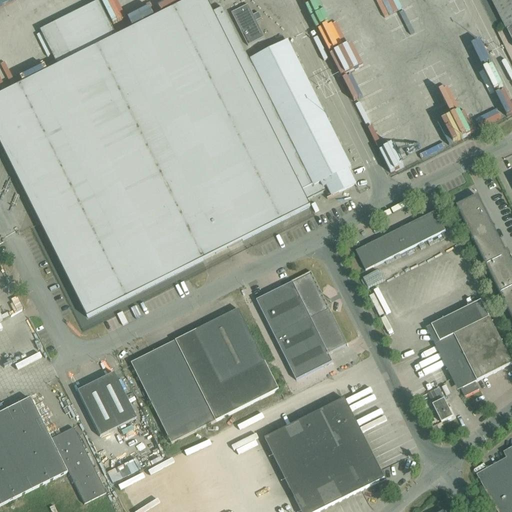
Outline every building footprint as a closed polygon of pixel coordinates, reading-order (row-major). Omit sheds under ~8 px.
[(251,61),(254,65),(252,66),(223,8),(213,13),(206,0),(195,0),(0,98),(0,143),(88,319),(309,208),(306,202),(325,192),(328,199),(326,200),(327,201),(339,195),(338,194),(357,185),(358,188),(358,187),(349,169),(351,169),(288,42),(251,61)] [(511,0),(492,0),(511,40),(511,0)] [(250,9),(237,16),(248,41),(262,34),(250,9)] [(401,165),(454,143),(422,64),(368,86),(401,165)] [(457,208),(511,317),(511,263),(479,198),(457,208)] [(356,252),(366,272),(446,232),(436,212),(356,252)] [(257,302),(297,381),(333,363),(328,354),(347,345),(311,273),(281,288),(282,289),(257,302)] [(13,292),(0,297),(0,304),(5,317),(21,311),(13,292)] [(457,382),(465,397),(479,390),(476,383),(511,365),(511,362),(481,302),(432,326),(459,381),(457,382)] [(131,364),(154,410),(172,445),(279,391),(239,311),(131,364)] [(77,392),(100,437),(136,419),(113,374),(77,392)] [(432,392),(426,395),(430,402),(435,400),(432,392)] [(0,507),(68,473),(84,505),(106,494),(73,429),(50,440),(30,399),(0,413),(0,507)] [(433,406),(442,423),(453,417),(444,400),(433,406)] [(265,441),(301,511),(321,511),(385,480),(345,401),(265,441)] [(408,434),(408,431),(366,432),(381,469),(391,465),(391,460),(407,453),(408,456),(412,455),(412,453),(411,443),(408,434)] [(511,511),(511,448),(504,453),(507,459),(477,476),(497,511),(511,511)]
